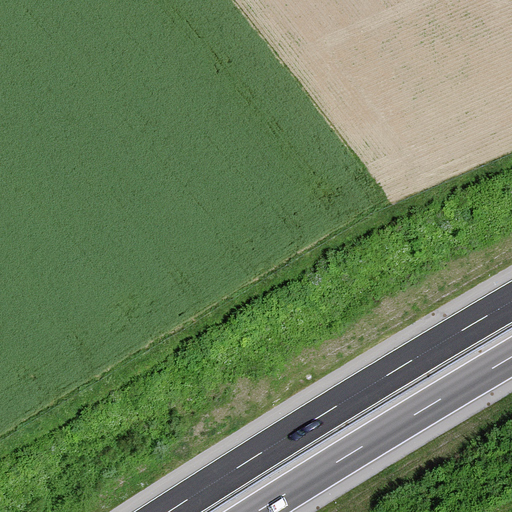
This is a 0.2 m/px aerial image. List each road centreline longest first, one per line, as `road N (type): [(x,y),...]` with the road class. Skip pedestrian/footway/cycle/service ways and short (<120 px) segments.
road 1 (motorway): [(511,301),(167,511)]
road 2 (motorway): [(256,511),(511,356)]
